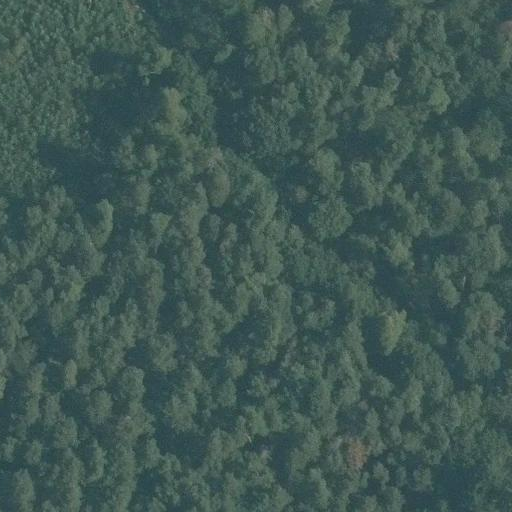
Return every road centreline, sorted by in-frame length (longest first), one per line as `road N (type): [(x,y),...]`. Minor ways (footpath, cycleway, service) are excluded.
road 1 (track): [(250,153),(262,183),(501,459)]
road 2 (track): [(126,0),(172,42),(250,153)]
